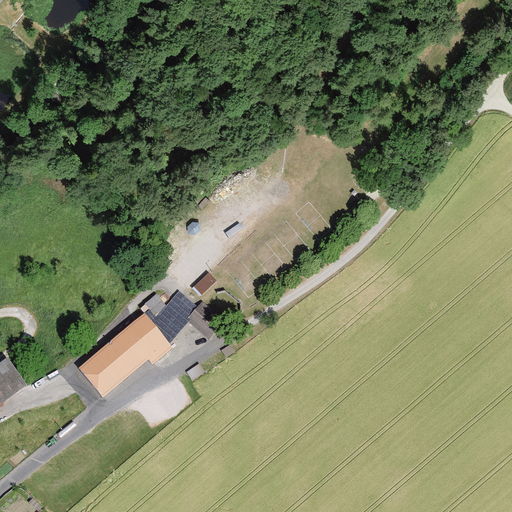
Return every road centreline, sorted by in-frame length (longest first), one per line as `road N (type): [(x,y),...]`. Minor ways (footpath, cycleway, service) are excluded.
road 1 (residential): [(0,491),(64,439),(328,272),(384,221)]
road 2 (track): [(363,0),(266,192),(178,295)]
road 3 (track): [(384,221),(491,92)]
